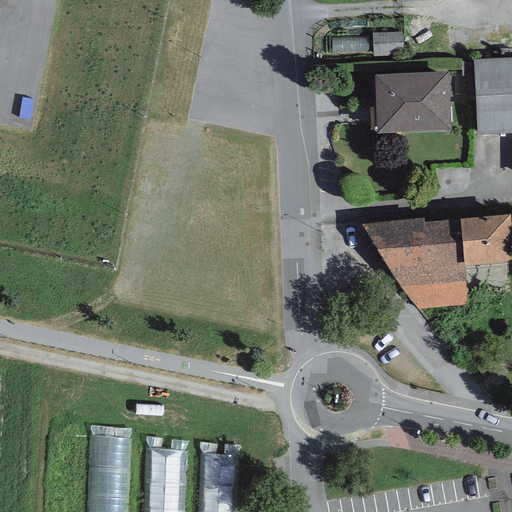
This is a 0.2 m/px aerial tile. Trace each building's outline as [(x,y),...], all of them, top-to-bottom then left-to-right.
[(511,62),(470,63),(472,140),(511,139),(511,62)] [(448,69),(373,73),(376,130),(451,126),(448,69)] [(511,256),(507,209),(363,223),(416,305),(468,300),(465,265),(511,260),(511,256)] [(127,511),(133,437),(93,434),(88,511),(127,511)] [(191,511),(196,448),(156,445),(151,511),(191,511)] [(242,511),(246,454),(207,451),(202,511),(242,511)]
